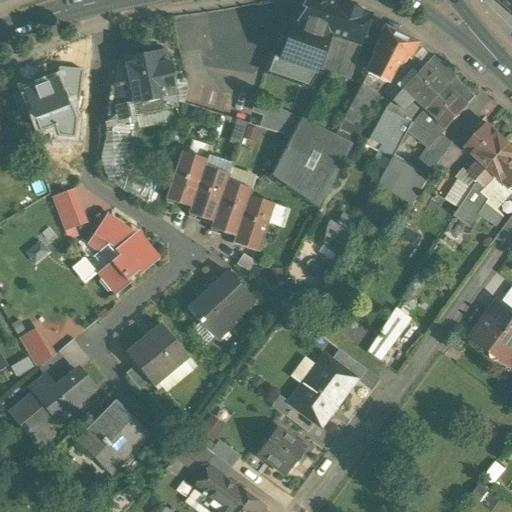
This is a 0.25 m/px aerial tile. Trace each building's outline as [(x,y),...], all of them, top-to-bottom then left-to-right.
[(345,3),(344,6),(323,0),(307,0),(302,9),(306,11),(298,23),(293,22),(281,58),(280,61),(303,69),(304,65),(316,69),(350,80),(371,17),(354,10),(355,6),(345,3)] [(511,0),(497,0),(511,12),(511,0)] [(423,46),(384,28),(376,44),(378,45),(373,54),(374,55),(365,72),(387,85),(423,46)] [(159,54),(114,64),(109,122),(170,108),(167,89),(173,88),(169,66),(163,66),(159,54)] [(274,55),(268,72),(306,85),(316,69),(304,65),(303,69),(280,61),(281,58),(274,55)] [(454,78),(433,58),(416,75),(411,70),(395,85),(400,90),(391,100),(385,111),(370,140),(382,147),(378,152),(387,156),(392,159),(394,156),(406,132),(414,121),(415,121),(424,109),(454,78)] [(56,81),(66,110),(69,109),(80,105),(79,101),(83,70),(58,67),(56,81)] [(475,99),(454,78),(424,109),(434,118),(429,123),(441,134),(442,134),(475,99)] [(56,81),(21,93),(31,122),(66,110),(56,81)] [(361,85),(343,132),(361,139),(380,93),(361,85)] [(31,122),(21,93),(13,96),(23,125),(31,122)] [(271,106),(263,126),(293,138),(301,118),(271,106)] [(66,110),(31,122),(36,135),(51,129),(55,139),(72,141),(73,123),(69,109),(66,110)] [(434,118),(424,109),(415,121),(414,121),(406,132),(433,145),(441,134),(429,123),(434,118)] [(237,120),(230,142),(257,150),(263,128),(237,120)] [(351,146),(302,121),(274,179),(321,210),(351,146)] [(507,144),(484,124),(476,133),(472,130),(465,138),(469,141),(462,149),(478,164),(468,176),(475,182),(507,144)] [(441,134),(433,145),(415,168),(431,175),(447,150),(453,143),(442,134),(441,134)] [(511,148),(507,144),(475,182),(476,183),(484,191),(495,179),(504,187),(500,190),(504,193),(507,190),(508,191),(511,186),(511,148)] [(207,160),(182,152),(166,199),(191,208),(204,169),(207,160)] [(392,159),(387,156),(371,183),(378,185),(392,159)] [(415,168),(394,156),(392,159),(378,185),(413,205),(431,175),(415,168)] [(135,175),(135,158),(108,158),(108,175),(135,175)] [(228,177),(204,169),(191,208),(188,216),(213,224),(226,183),(228,177)] [(240,171),(237,180),(256,186),(259,176),(240,171)] [(495,179),(484,191),(476,183),(456,216),(471,227),(481,213),(496,226),(503,216),(497,212),(509,197),(504,193),(500,190),(504,187),(495,179)] [(251,191),(226,183),(213,224),(211,230),(235,238),(249,197),(251,191)] [(75,190),(52,199),(60,221),(83,212),(75,190)] [(275,206),(249,197),(235,238),(233,246),(259,254),(275,206)] [(83,212),(60,221),(65,232),(88,224),(83,212)] [(331,220),(329,227),(322,225),(316,244),(343,254),(355,218),(344,214),(341,223),(331,220)] [(139,237),(107,218),(88,246),(100,254),(111,244),(115,246),(122,254),(99,275),(103,280),(100,283),(109,294),(113,291),(117,296),(132,283),(130,281),(139,273),(141,275),(160,258),(146,241),(143,244),(139,238),(139,237)] [(265,269),(244,256),(238,266),(258,279),(265,269)] [(231,274),(190,312),(201,325),(213,339),(214,339),(256,300),(231,274)] [(511,311),(500,303),(473,339),(491,351),(489,354),(489,360),(494,363),(500,362),(501,360),(510,366),(511,362),(511,311)] [(186,354),(161,324),(126,352),(134,362),(151,383),(186,354)] [(201,325),(193,331),(207,345),(213,339),(201,325)] [(0,350),(0,371),(9,366),(0,350)] [(75,374),(59,353),(38,370),(50,375),(58,386),(75,374)] [(326,355),(289,403),(293,407),(315,424),(322,428),(358,380),(326,355)] [(151,383),(134,362),(124,371),(140,392),(151,383)] [(58,386),(50,375),(34,387),(39,394),(40,393),(56,414),(55,415),(58,419),(77,404),(74,401),(93,390),(78,371),(75,374),(58,386)] [(39,394),(24,406),(22,404),(12,412),(38,446),(54,434),(45,423),(55,415),(56,414),(40,393),(39,394)] [(116,401),(77,439),(109,473),(149,435),(116,401)] [(315,424),(293,407),(286,416),(308,433),(315,424)] [(303,449),(276,430),(258,455),(284,475),(303,449)] [(211,454),(189,438),(180,451),(201,467),(211,454)] [(240,457),(218,441),(210,453),(231,469),(240,457)] [(253,511),(259,504),(208,467),(194,486),(195,486),(219,505),(213,511),(253,511)] [(213,511),(219,505),(195,486),(183,502),(197,511),(213,511)]
